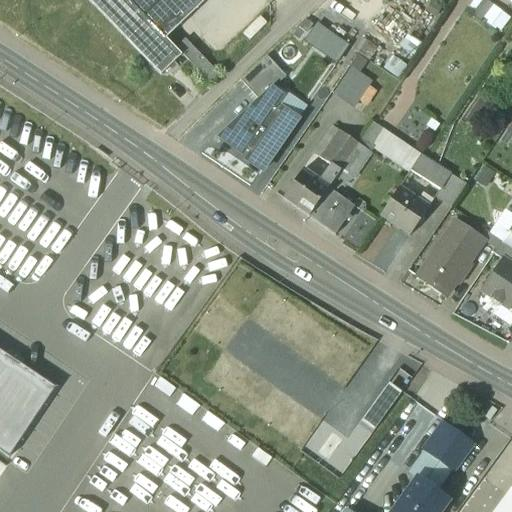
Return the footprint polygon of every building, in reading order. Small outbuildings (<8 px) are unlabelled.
[(86,0),(160,77),(181,57),(165,41),(207,0),(86,0)] [(475,0),(469,8),(500,32),(510,19),(486,0),(475,0)] [(339,62),(349,42),(314,25),(305,46),(339,62)] [(353,85),(342,101),(352,108),(363,92),(353,85)] [(271,90),(218,139),(241,155),(244,151),(250,155),(245,162),(262,173),(298,121),(281,110),(279,113),(273,108),(281,97),(271,90)] [(381,129),(372,123),(358,146),(369,153),(373,148),(370,145),(381,129)] [(331,128),(312,155),(329,166),(339,173),(358,146),(331,128)] [(358,146),(339,173),(328,189),(332,192),(353,177),(369,153),(358,146)] [(449,175),(420,156),(410,171),(438,190),(449,175)] [(329,166),(318,183),(328,189),(339,173),(329,166)] [(318,183),(301,171),(281,199),(309,218),(328,189),(318,183)] [(399,188),(380,216),(408,235),(427,207),(399,188)] [(332,192),(328,189),(309,218),(334,235),(353,207),(332,192)] [(455,223),(417,279),(445,298),(454,285),(457,285),(463,275),(463,272),(483,242),(455,223)] [(511,250),(501,243),(493,255),(503,262),(511,267),(511,250)] [(511,267),(503,262),(482,292),(511,312),(511,267)] [(54,388),(0,351),(0,452),(7,458),(54,388)] [(362,421),(374,430),(402,391),(390,382),(362,421)] [(472,445),(443,424),(422,452),(452,473),(472,445)] [(439,511),(446,503),(416,481),(393,511),(439,511)] [(511,511),(511,491),(511,490),(494,511),(511,511)]
